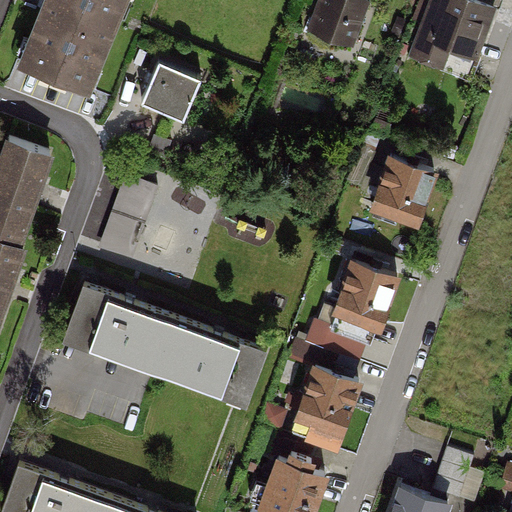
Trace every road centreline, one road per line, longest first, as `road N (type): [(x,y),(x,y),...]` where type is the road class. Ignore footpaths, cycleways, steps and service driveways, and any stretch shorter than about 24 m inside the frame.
road 1 (residential): [(355,511),(511,78)]
road 2 (residential): [(0,96),(71,126),(88,165),(0,411)]
